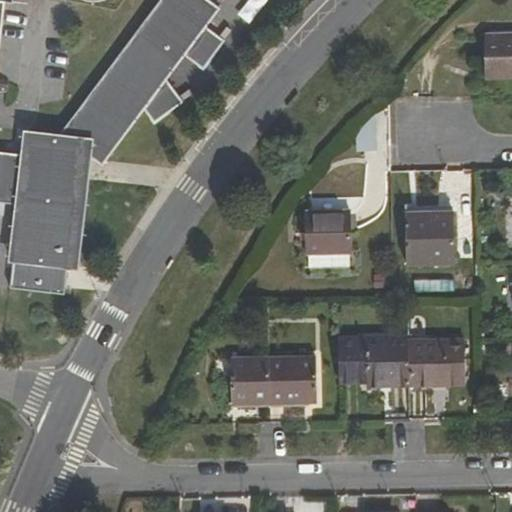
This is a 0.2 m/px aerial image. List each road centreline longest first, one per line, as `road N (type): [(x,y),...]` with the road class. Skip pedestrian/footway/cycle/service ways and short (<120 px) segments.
road 1 (residential): [(361,0),(196,191),(100,334),(69,396)]
road 2 (residential): [(511,470),(138,477),(47,446)]
